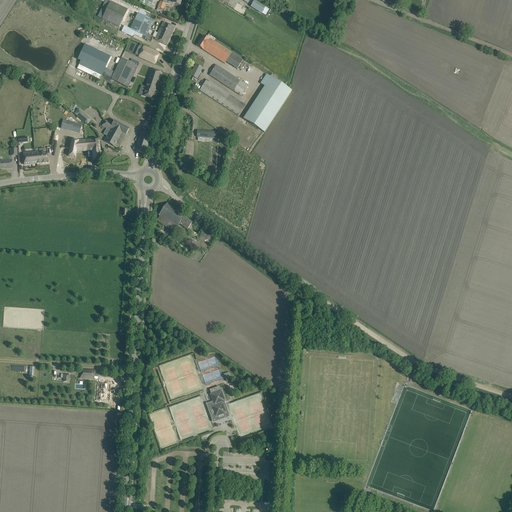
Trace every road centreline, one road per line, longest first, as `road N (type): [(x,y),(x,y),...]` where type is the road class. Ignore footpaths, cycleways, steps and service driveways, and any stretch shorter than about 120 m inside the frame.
road 1 (unclassified): [(279,511),(301,284),(157,182)]
road 2 (tertiary): [(124,505),(145,189)]
road 3 (track): [(511,397),(421,368),(301,284)]
road 4 (tertiary): [(150,170),(198,0)]
road 5 (track): [(372,0),(511,57)]
road 6 (unclassified): [(0,183),(108,172),(138,178)]
